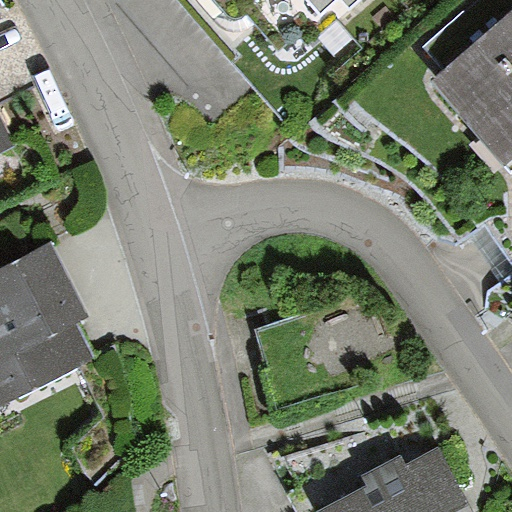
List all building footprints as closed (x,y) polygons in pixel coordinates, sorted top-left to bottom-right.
[(356,0),(309,0),(321,12),(334,0),(344,0),(350,6),(356,0)] [(511,11),(430,84),(503,166),(511,158),(511,11)] [(0,151),(15,144),(0,113),(0,151)] [(51,239),(0,266),(0,409),(96,359),(77,323),(92,316),(51,239)] [(401,373),(364,299),(256,330),(266,365),(258,368),(271,413),(401,373)] [(366,487),(319,511),(479,511),(443,443),(408,462),(403,453),(361,476),(366,487)]
